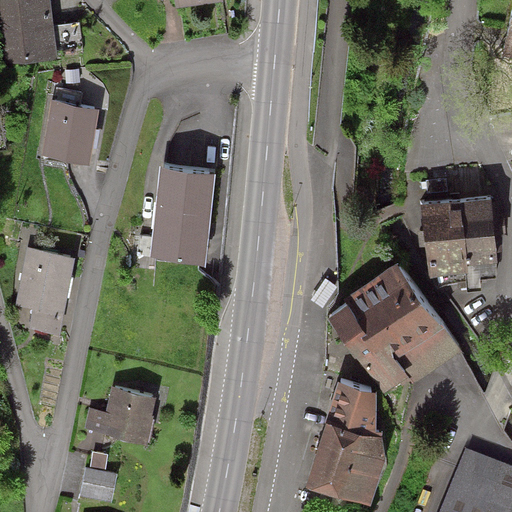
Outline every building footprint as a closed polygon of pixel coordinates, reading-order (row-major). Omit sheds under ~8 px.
[(57,59),(57,51),(54,25),(51,0),(0,0),(0,2),(6,64),(57,59)] [(222,0),(174,0),(176,9),(223,2),(222,0)] [(80,22),(54,25),(57,51),(83,49),(80,22)] [(52,100),(42,156),(90,165),(100,109),(52,100)] [(160,168),(150,260),(206,266),(216,174),(160,168)] [(491,197),(422,204),(430,278),(499,271),(491,197)] [(28,247),(16,302),(22,304),(21,308),(33,310),(64,317),(76,258),(28,247)] [(463,352),(399,262),(345,300),(347,303),(329,316),(385,395),(410,378),(415,386),(463,352)] [(338,288),(327,280),(312,301),(324,309),(338,288)] [(64,317),(33,310),(29,328),(60,335),(64,317)] [(382,432),(377,432),(377,392),(372,392),(360,391),(339,382),(306,488),(371,506),(386,461),(382,432)] [(84,429),(147,445),(154,416),(152,415),(157,397),(112,387),(106,412),(90,408),(84,429)] [(511,511),(511,464),(464,447),(439,511),(511,511)] [(94,451),(91,466),(105,468),(107,454),(94,451)] [(85,467),(80,497),(112,503),(118,474),(85,467)]
